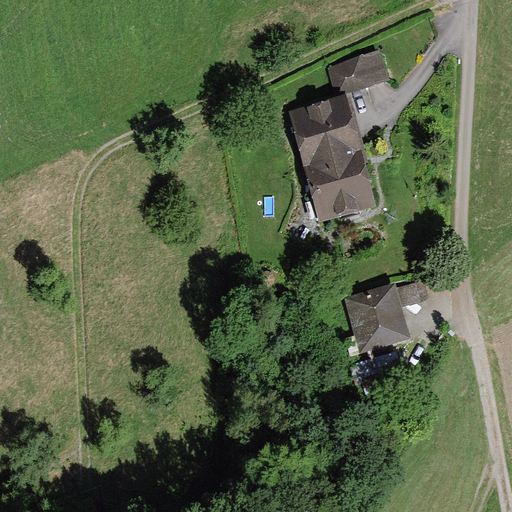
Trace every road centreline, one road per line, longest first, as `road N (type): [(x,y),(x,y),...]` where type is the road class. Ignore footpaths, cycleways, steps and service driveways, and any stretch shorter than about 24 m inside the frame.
road 1 (track): [(82,484),(76,208),(94,160),(109,146),(439,0)]
road 2 (track): [(472,337),(461,280),(471,0)]
road 3 (track): [(472,337),(504,511)]
